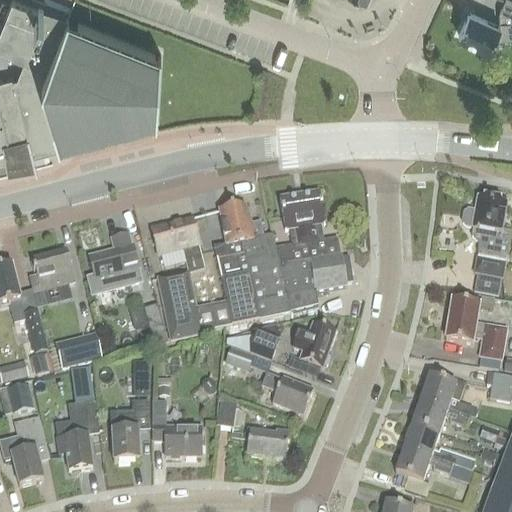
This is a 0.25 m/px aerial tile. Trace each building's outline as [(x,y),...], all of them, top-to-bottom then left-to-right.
[(511,3),(505,0),(499,14),(499,27),(469,13),(458,36),(489,51),(495,39),(511,37),(511,3)] [(10,4),(0,30),(0,52),(23,62),(17,78),(13,79),(13,78),(0,81),(0,163),(12,160),(13,165),(23,163),(33,160),(32,155),(33,154),(32,154),(58,147),(58,149),(156,124),(161,56),(67,19),(62,30),(40,21),(43,12),(38,10),(37,11),(12,1),(10,4)] [(319,195),(299,198),(307,247),(292,249),(274,252),(289,316),(317,309),(315,295),(346,290),(346,286),(351,285),(350,280),(348,280),(344,261),(342,261),(341,258),(339,258),(336,241),(323,244),(320,228),(324,227),(319,195)] [(292,249),(307,247),(299,198),(279,201),(284,233),(289,233),(292,249)] [(472,230),(471,232),(473,232),(471,239),(479,246),(478,250),(477,250),(477,254),(507,260),(511,233),(501,232),(506,204),(477,199),(474,214),(468,213),(464,216),(462,225),(465,229),(472,230)] [(250,227),(248,217),(245,217),(244,208),(218,214),(225,248),(213,250),(219,282),(220,282),(226,305),(195,312),(188,275),(158,281),(170,344),(201,338),(200,335),(289,316),(274,252),(271,238),(262,240),(259,225),(250,227)] [(202,262),(192,223),(164,230),(163,228),(150,231),(157,258),(182,252),(186,266),(202,262)] [(94,281),(89,283),(93,297),(142,284),(142,283),(141,283),(132,249),(131,249),(128,237),(111,242),(114,253),(88,260),(94,281)] [(27,281),(32,297),(73,287),(65,254),(43,259),(43,257),(34,259),(35,261),(32,262),(33,265),(31,265),(33,274),(35,274),(36,279),(27,281)] [(474,277),(501,282),(504,267),(476,262),(474,277)] [(0,308),(8,306),(14,326),(25,323),(34,358),(47,355),(36,316),(24,319),(11,268),(0,270),(0,308)] [(451,304),(445,343),(472,347),(473,341),(482,342),(479,360),(501,364),(506,332),(484,328),(484,329),(475,327),(479,308),(451,304)] [(153,351),(167,347),(156,307),(142,311),(153,351)] [(302,355),(299,363),(322,371),(335,335),(312,327),(309,336),(299,333),(293,351),(302,355)] [(281,342),(262,334),(260,338),(253,357),(273,364),(281,342)] [(102,362),(96,337),(55,347),(61,372),(102,362)] [(225,343),(225,349),(229,350),(253,358),(253,357),(260,338),(225,343)] [(253,358),(229,350),(224,367),(247,375),(253,358)] [(29,362),(34,379),(49,375),(44,358),(29,362)] [(511,362),(505,362),(503,376),(511,377),(511,362)] [(0,382),(1,387),(28,380),(23,364),(0,370),(0,382)] [(149,365),(132,365),(133,400),(149,400),(149,365)] [(313,393),(266,375),(260,390),(275,396),(271,407),(302,419),(313,393)] [(510,406),(511,397),(511,396),(511,380),(488,376),(486,388),(491,389),(488,402),(510,406)] [(45,408),(64,402),(56,378),(38,384),(45,408)] [(428,379),(420,404),(469,421),(469,419),(474,421),(477,413),(458,406),(464,388),(456,385),(455,389),(428,379)] [(216,394),(216,389),(211,382),(205,382),(201,385),(201,390),(207,397),(211,398),(216,394)] [(34,412),(28,388),(5,393),(11,417),(34,412)] [(236,407),(220,404),(216,429),(232,431),(236,407)] [(445,420),(451,422),(449,425),(465,431),(469,421),(420,404),(411,428),(439,437),(445,420)] [(70,425),(54,427),(58,458),(65,457),(68,475),(92,472),(87,439),(85,439),(85,435),(98,433),(94,405),(68,409),(70,425)] [(111,465),(139,464),(137,433),(150,432),(148,405),(131,405),(131,415),(108,416),(111,465)] [(152,405),(152,425),(152,444),(164,444),(164,460),(200,460),(200,431),(165,431),(165,405),(152,405)] [(38,422),(15,428),(22,456),(10,459),(18,490),(43,484),(34,448),(44,446),(38,422)] [(411,428),(403,452),(452,469),(471,475),(475,465),(440,453),(439,456),(433,454),(439,437),(411,428)] [(275,434),(275,438),(249,435),(246,458),(285,463),(289,436),(275,434)] [(495,434),(491,446),(500,449),(503,451),(508,438),(495,434)] [(511,511),(511,440),(484,511),(511,511)] [(423,486),(422,486),(428,468),(434,470),(433,473),(449,479),(452,469),(403,452),(395,476),(404,479),(400,491),(419,497),(423,486)]
